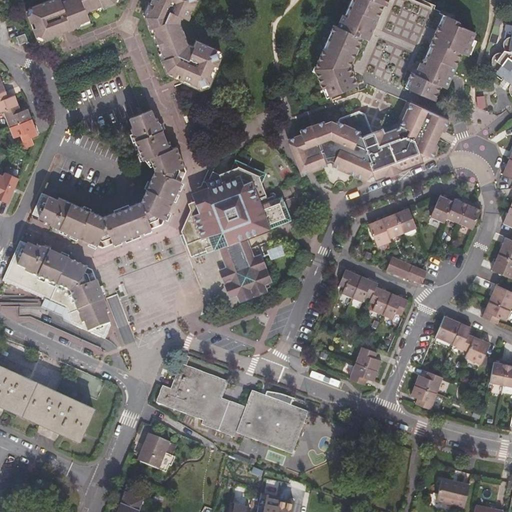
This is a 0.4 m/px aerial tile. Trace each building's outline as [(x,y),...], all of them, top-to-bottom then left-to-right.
[(52,37),(52,38),(93,22),(89,14),(116,3),(117,0),(64,0),(63,0),(53,0),(35,7),(35,5),(31,7),(29,13),(30,15),(31,14),(41,41),(52,37)] [(153,0),(147,15),(168,74),(186,81),(202,88),(202,89),(204,90),(210,88),(211,86),(210,85),(213,78),(211,77),(215,66),(217,66),(220,60),(222,61),(222,58),(220,52),(218,51),(217,52),(197,43),(195,49),(189,46),(180,24),(183,17),(188,20),(196,0),(153,0)] [(429,5),(430,3),(422,0),(349,0),(347,4),(345,13),(341,11),(339,10),(335,22),(330,20),(328,26),(331,29),(327,37),(323,46),(319,45),(311,62),(314,63),(312,68),(319,84),(322,83),(326,92),(353,81),(355,85),(360,83),(359,79),(406,99),(409,100),(412,91),(413,89),(405,85),(401,84),(405,73),(407,68),(412,70),(417,59),(419,60),(426,41),(435,21),(439,10),(429,5)] [(441,11),(453,16),(454,11),(438,5),(437,6),(430,3),(429,5),(439,10),(441,11)] [(455,17),(453,16),(441,11),(437,21),(435,21),(426,41),(429,43),(421,61),(419,60),(417,59),(412,70),(407,68),(405,73),(409,75),(405,85),(413,89),(415,89),(422,92),(424,93),(431,96),(437,83),(442,84),(458,49),(464,52),(464,50),(469,36),(471,28),(457,22),(455,17)] [(506,72),(508,73),(511,77),(511,82),(511,84),(510,90),(511,95),(511,96),(511,19),(509,32),(505,33),(501,37),(500,42),(502,46),(507,48),(506,52),(500,52),(496,55),(493,70),(502,77),(506,72)] [(31,41),(29,34),(19,37),(22,44),(31,41)] [(472,37),(469,36),(464,50),(467,51),(472,37)] [(429,43),(426,41),(419,60),(421,61),(429,43)] [(511,79),(511,77),(508,73),(501,82),(506,87),(511,79)] [(0,93),(8,90),(2,74),(0,75),(0,93)] [(0,113),(6,110),(21,106),(17,95),(10,97),(8,90),(0,93),(0,113)] [(296,171),(304,167),(304,171),(323,164),(323,162),(326,160),(329,161),(329,164),(363,178),(365,174),(370,173),(371,176),(419,158),(416,151),(422,149),(428,152),(430,153),(434,143),(433,141),(439,128),(441,128),(446,117),(409,100),(406,99),(397,122),(399,124),(380,131),(379,126),(369,129),(362,111),(355,108),(337,116),(335,122),(328,119),(321,122),(319,119),(312,123),(296,129),(297,131),(297,133),(283,139),(296,171)] [(6,110),(12,128),(35,119),(30,109),(23,111),(21,106),(6,110)] [(145,112),(142,113),(132,117),(137,129),(135,130),(145,160),(152,157),(157,171),(144,202),(106,216),(60,196),(59,199),(44,192),(34,214),(49,220),(49,223),(102,248),(164,224),(188,172),(178,148),(171,150),(160,121),(156,121),(152,110),(145,112)] [(23,135),(25,141),(34,137),(41,135),(35,119),(12,128),(16,137),(23,135)] [(23,150),(35,146),(36,143),(34,137),(25,141),(21,143),(23,150)] [(240,155),(235,167),(266,180),(271,170),(240,155)] [(511,176),(511,157),(507,155),(500,172),(511,176)] [(419,159),(419,158),(371,176),(372,178),(419,159)] [(202,192),(204,198),(197,200),(192,203),(194,208),(183,232),(181,233),(191,260),(223,248),(250,239),(259,236),(257,233),(286,223),(277,199),(273,199),(270,193),(266,180),(235,167),(221,172),(215,169),(212,176),(214,180),(210,181),(206,180),(202,192)] [(0,198),(9,203),(21,178),(10,173),(8,177),(7,177),(6,178),(4,178),(0,187),(0,198)] [(277,199),(286,223),(295,220),(283,189),(270,193),(273,199),(277,199)] [(195,194),(197,200),(204,198),(202,192),(195,194)] [(444,214),(452,195),(445,192),(444,195),(437,192),(436,195),(428,213),(442,219),(444,214)] [(457,220),(466,198),(460,196),(459,198),(452,195),(444,214),(457,220)] [(480,204),(466,198),(457,220),(471,225),(473,221),(480,204)] [(511,204),(508,203),(501,220),(511,224),(511,204)] [(415,224),(406,205),(393,210),(401,230),(415,224)] [(401,230),(393,210),(378,216),(386,236),(401,230)] [(386,236),(378,216),(365,221),(374,243),(387,238),(386,236)] [(497,251),(511,257),(511,238),(509,237),(503,235),(497,251)] [(252,244),(250,239),(223,248),(230,267),(222,270),(231,296),(240,293),(243,301),(268,292),(266,284),(274,281),(265,254),(256,257),(252,244)] [(37,248),(22,241),(12,261),(27,268),(27,272),(71,291),(83,322),(85,322),(107,314),(110,312),(105,299),(94,270),(70,259),(38,245),(37,248)] [(510,276),(511,271),(511,257),(497,251),(490,267),(502,272),(510,276)] [(389,254),(383,268),(391,271),(395,257),(389,254)] [(397,273),(402,259),(395,257),(391,271),(397,273)] [(410,262),(406,261),(402,259),(397,273),(404,276),(404,274),(410,262)] [(27,268),(12,261),(4,280),(66,307),(72,323),(89,331),(85,322),(83,322),(71,291),(27,272),(27,268)] [(424,269),(418,266),(410,262),(404,274),(419,281),(424,269)] [(349,295),(358,273),(343,267),(337,281),(341,283),(339,290),(349,295)] [(368,295),(373,284),(375,280),(358,273),(349,295),(359,299),(362,293),(368,295)] [(487,298),(508,307),(511,298),(511,289),(497,284),(494,282),(487,298)] [(380,312),(388,290),(373,284),(368,295),(367,298),(372,300),(370,307),(380,312)] [(393,310),(399,312),(406,297),(388,290),(380,312),(391,316),(393,310)] [(480,314),(495,320),(498,315),(504,317),(508,307),(487,298),(480,314)] [(85,322),(89,331),(111,323),(107,314),(85,322)] [(449,341),(457,321),(445,316),(436,336),(449,341)] [(322,330),(328,332),(331,323),(326,321),(322,330)] [(465,348),(470,335),(465,332),(467,326),(457,321),(449,341),(465,348)] [(111,323),(89,331),(105,338),(111,325),(111,323)] [(483,364),(486,356),(491,344),(470,335),(465,348),(464,355),(483,364)] [(371,354),(373,349),(365,345),(357,343),(351,360),(374,368),(378,357),(371,354)] [(331,353),(325,350),(321,357),(328,360),(331,353)] [(488,379),(502,382),(506,359),(500,358),(499,360),(492,358),(488,379)] [(502,382),(511,383),(511,359),(506,359),(502,382)] [(370,378),(374,368),(351,360),(346,375),(361,381),(364,376),(370,378)] [(248,389),(243,405),(232,401),(218,396),(224,379),(175,362),(168,379),(174,381),(171,390),(157,385),(152,402),(199,419),(197,423),(232,435),(233,430),(290,451),(305,410),(289,404),(291,396),(263,389),(261,394),(248,389)] [(411,381),(433,389),(439,373),(436,372),(424,368),(422,373),(415,371),(411,381)] [(0,411),(78,447),(93,413),(0,371),(0,411)] [(413,400),(427,406),(433,389),(411,381),(408,391),(414,394),(413,400)] [(472,417),(480,418),(482,410),(473,408),(472,417)] [(162,454),(168,444),(145,435),(140,450),(142,451),(137,462),(155,471),(156,470),(164,474),(168,467),(170,468),(173,459),(162,454)] [(463,507),(468,485),(441,479),(436,501),(463,507)] [(113,511),(137,511),(141,502),(120,494),(113,511)] [(161,511),(164,501),(154,499),(151,509),(161,511)]
